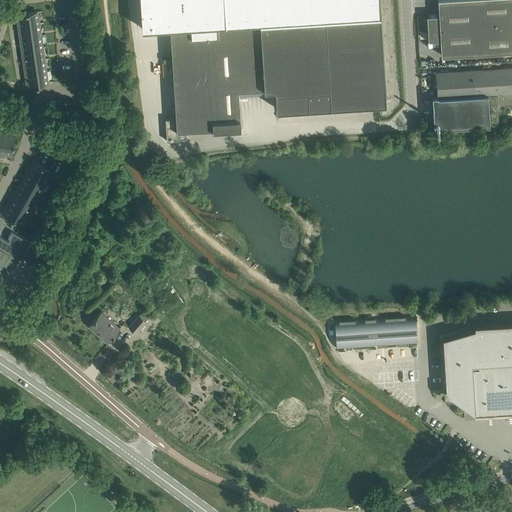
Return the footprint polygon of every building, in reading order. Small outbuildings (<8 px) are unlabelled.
[(139,0),(141,28),(170,26),(176,118),(165,118),(167,140),(177,140),(176,131),(241,126),(238,89),(275,86),(277,108),(385,100),(378,0),(139,0)] [(428,40),(433,40),(440,39),(441,55),(511,50),(511,0),(437,0),(439,14),(427,15),(428,40)] [(21,25),(39,23),(37,11),(29,12),(29,11),(26,12),(19,13),(21,25)] [(21,25),(23,38),(40,35),(39,23),(21,25)] [(40,35),(23,38),(24,50),(42,47),(40,35)] [(44,59),(42,47),(24,50),(26,62),(44,59)] [(26,62),(28,74),(46,71),(44,59),(26,62)] [(436,72),(438,96),(432,96),(434,128),(499,123),(497,105),(511,103),(511,66),(446,71),(436,72)] [(46,71),(28,74),(30,86),(37,85),(40,85),(40,84),(47,83),(46,71)] [(3,133),(0,148),(0,150),(12,153),(13,146),(14,146),(14,142),(13,142),(15,135),(3,133)] [(35,161),(29,172),(45,181),(51,170),(44,166),(41,164),(35,161)] [(29,172),(23,183),(39,191),(45,181),(29,172)] [(23,183),(17,193),(33,202),(39,191),(23,183)] [(33,202),(17,193),(11,204),(27,213),(33,202)] [(21,223),(27,213),(11,204),(5,215),(11,218),(11,219),(14,220),(21,223)] [(0,263),(3,265),(3,264),(16,272),(16,271),(11,268),(14,263),(16,264),(23,251),(21,249),(27,239),(21,236),(12,230),(11,231),(8,238),(10,239),(8,242),(0,236),(0,263)] [(108,340),(107,341),(108,342),(114,334),(120,328),(100,311),(88,325),(97,333),(98,332),(108,340)] [(142,312),(139,315),(129,327),(135,332),(148,317),(142,312)] [(337,321),(335,321),(336,348),(344,347),(345,347),(345,348),(352,347),(353,347),(377,345),(377,346),(388,345),(388,344),(397,344),(408,344),(408,343),(418,343),(416,316),(398,317),(396,317),(396,316),(385,317),(385,318),(376,318),(365,318),(365,319),(355,319),(339,320),(337,321)] [(511,321),(474,324),(474,325),(476,325),(477,334),(450,336),(450,338),(443,338),(443,339),(443,344),(443,352),(445,380),(446,389),(456,397),(456,396),(464,402),(473,402),(474,412),(474,413),(507,411),(511,410),(511,321)]
